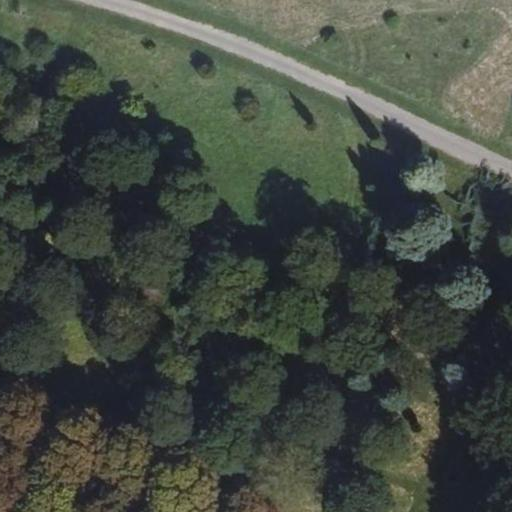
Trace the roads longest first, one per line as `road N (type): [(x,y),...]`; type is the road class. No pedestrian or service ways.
road 1 (track): [(511,325),(409,511)]
road 2 (track): [(77,14),(0,180)]
